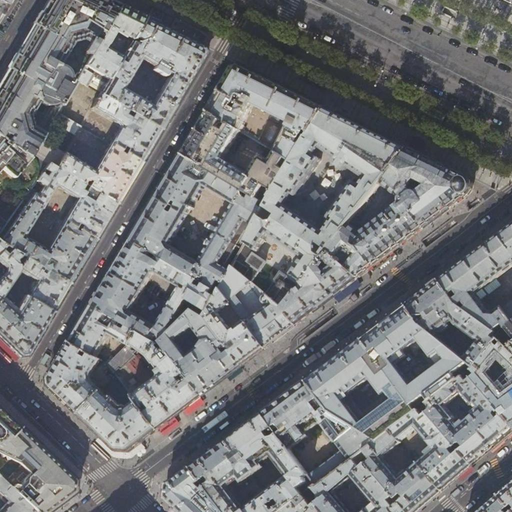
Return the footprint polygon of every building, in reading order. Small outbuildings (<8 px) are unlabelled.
[(0,0),(0,19),(7,9),(11,0),(0,0)] [(46,0),(20,44),(0,78),(0,138),(29,158),(31,155),(39,140),(50,123),(55,113),(73,84),(68,81),(68,77),(66,74),(64,70),(59,66),(57,65),(68,46),(68,45),(71,40),(72,41),(84,38),(90,41),(84,51),(85,54),(89,56),(119,6),(107,0),(46,0)] [(144,18),(119,6),(89,56),(75,80),(99,94),(99,95),(144,18)] [(160,26),(165,15),(150,8),(145,18),(160,26)] [(168,29),(160,26),(145,18),(144,18),(99,95),(160,131),(181,96),(205,54),(203,47),(198,44),(171,31),(168,29)] [(203,35),(176,22),(171,31),(198,44),(203,35)] [(298,40),(289,36),(285,42),(295,47),(298,40)] [(260,75),(246,68),(240,65),(233,67),(221,86),(206,111),(249,136),(258,142),(270,113),(283,87),(260,75)] [(305,97),(283,87),(270,113),(258,142),(266,147),(291,162),(324,107),(305,97)] [(160,131),(99,95),(99,94),(91,108),(90,109),(103,115),(114,122),(114,123),(115,124),(119,127),(115,133),(114,134),(114,135),(108,144),(141,163),(149,150),(160,131)] [(268,222),(260,216),(243,248),(233,267),(283,308),(323,257),(317,253),(316,245),(318,243),(328,251),(398,162),(408,148),(387,138),(375,132),(355,122),(345,117),(324,107),(291,162),(269,198),(266,204),(265,207),(277,215),(273,221),(268,222)] [(198,164),(202,158),(206,161),(203,167),(256,198),(266,204),(269,198),(291,162),(266,147),(261,156),(260,156),(253,168),(249,175),(223,160),(229,149),(236,153),(244,139),(247,140),(249,136),(206,111),(195,131),(181,154),(198,164)] [(80,128),(55,113),(50,123),(74,137),(80,128)] [(415,136),(408,148),(419,154),(425,141),(415,136)] [(48,165),(31,155),(29,158),(0,138),(0,230),(24,198),(31,187),(35,182),(48,165)] [(129,183),(141,163),(108,144),(99,160),(98,161),(98,162),(95,167),(94,168),(94,169),(93,171),(89,169),(90,169),(88,168),(74,160),(63,153),(63,154),(39,140),(31,155),(48,165),(116,205),(129,183)] [(419,154),(408,148),(398,162),(328,251),(327,252),(358,278),(372,268),(436,220),(466,197),(467,196),(470,193),(472,188),(472,184),(471,181),(468,178),(466,177),(457,172),(426,157),(419,154)] [(198,164),(181,154),(174,167),(170,173),(156,197),(187,215),(205,186),(234,203),(216,233),(237,245),(243,248),(260,216),(265,207),(266,204),(256,198),(203,167),(198,164)] [(116,205),(48,165),(35,182),(42,186),(38,192),(31,187),(24,198),(40,208),(42,208),(54,187),(76,199),(63,221),(95,240),(106,222),(116,205)] [(216,233),(200,262),(170,244),(172,241),(174,238),(177,233),(187,215),(156,197),(145,214),(143,219),(141,222),(130,240),(161,259),(191,276),(198,280),(200,275),(204,277),(201,282),(204,284),(213,289),(218,279),(224,283),(231,270),(224,267),(237,245),(216,233)] [(23,237),(40,208),(24,198),(0,230),(0,242),(5,246),(27,259),(69,284),(82,263),(95,240),(63,221),(45,251),(42,249),(43,248),(41,247),(41,248),(28,240),(27,239),(26,239),(23,237)] [(511,224),(506,230),(481,248),(454,268),(438,280),(457,304),(500,336),(511,321),(511,224)] [(122,253),(111,273),(143,291),(153,274),(156,274),(180,287),(168,307),(178,313),(187,298),(208,311),(216,296),(211,293),(213,289),(204,284),(202,287),(196,284),(198,280),(191,276),(161,259),(130,240),(122,253)] [(5,246),(0,250),(0,264),(4,268),(4,273),(0,276),(0,298),(2,296),(9,285),(19,271),(27,259),(5,246)] [(323,257),(283,308),(296,325),(358,278),(327,252),(323,257)] [(69,284),(27,259),(19,271),(25,274),(25,276),(30,278),(30,277),(36,281),(26,297),(52,313),(61,299),(69,284)] [(296,325),(283,308),(233,267),(231,270),(224,283),(220,290),(230,304),(244,321),(265,349),(277,339),(296,325)] [(143,291),(111,273),(103,287),(92,305),(141,334),(154,342),(158,337),(163,340),(172,331),(169,329),(178,313),(168,307),(157,326),(131,311),(143,291)] [(424,291),(437,281),(436,279),(422,289),(424,291)] [(438,280),(437,281),(424,291),(406,305),(421,326),(434,336),(441,331),(442,333),(451,327),(449,325),(453,321),(456,326),(467,333),(458,344),(470,352),(464,360),(474,368),(495,344),(498,339),(500,336),(457,304),(438,280)] [(220,290),(216,296),(208,311),(205,317),(228,348),(231,351),(242,366),(255,356),(265,349),(244,321),(231,331),(218,313),(230,304),(220,290)] [(0,338),(6,344),(18,356),(19,357),(20,357),(26,356),(27,356),(43,328),(52,313),(26,297),(16,314),(0,298),(0,338)] [(141,334),(92,305),(81,324),(70,342),(97,358),(110,335),(129,346),(141,334)] [(434,336),(421,326),(406,305),(386,320),(361,339),(417,412),(423,408),(468,374),(474,368),(464,360),(434,336)] [(228,348),(205,317),(193,311),(172,331),(163,340),(160,343),(202,397),(220,383),(242,366),(231,351),(226,355),(223,351),(228,348)] [(511,321),(500,336),(498,339),(503,343),(511,351),(511,321)] [(158,430),(177,415),(202,397),(160,343),(158,344),(154,342),(141,334),(129,346),(109,365),(137,402),(158,430)] [(6,344),(0,338),(0,343),(16,359),(18,356),(6,344)] [(335,359),(306,380),(329,411),(356,429),(365,435),(377,442),(391,432),(417,412),(361,339),(335,359)] [(97,358),(70,342),(60,359),(48,379),(49,386),(61,398),(79,415),(103,392),(94,383),(92,380),(92,379),(92,377),(92,375),(101,360),(97,358)] [(468,374),(499,410),(504,406),(507,411),(503,414),(511,425),(511,351),(503,343),(499,347),(495,344),(474,368),(468,374)] [(511,425),(503,414),(499,410),(468,374),(423,408),(472,465),(490,450),(492,452),(501,444),(511,434),(511,425)] [(283,398),(261,414),(290,450),(303,441),(304,443),(307,440),(306,438),(308,437),(307,435),(310,433),(309,431),(321,422),(343,451),(309,477),(316,486),(317,488),(359,456),(363,453),(365,452),(377,442),(365,435),(356,441),(350,434),(356,429),(329,411),(306,380),(283,398)] [(100,435),(103,438),(116,451),(129,451),(136,446),(145,439),(158,430),(137,402),(127,409),(125,410),(124,410),(123,410),(121,409),(120,408),(103,392),(79,415),(100,435)] [(1,408),(0,407),(0,446),(20,427),(1,408)] [(472,465),(423,408),(417,412),(391,432),(400,442),(416,429),(433,448),(426,453),(427,455),(418,463),(442,491),(453,481),(472,465)] [(245,426),(226,440),(252,475),(263,467),(260,464),(271,455),(288,477),(266,494),(273,502),(277,499),(281,505),(277,508),(280,511),(306,493),(312,489),(316,486),(309,477),(290,450),(261,414),(245,426)] [(21,427),(20,427),(0,446),(0,479),(34,511),(48,511),(58,505),(74,493),(75,480),(56,462),(22,429),(21,427)] [(401,443),(400,442),(391,432),(377,442),(365,452),(372,460),(370,462),(363,453),(359,456),(407,511),(416,511),(426,504),(442,491),(418,463),(408,471),(407,470),(399,477),(383,459),(401,443)] [(103,438),(100,435),(98,438),(114,454),(116,451),(103,438)] [(211,452),(191,467),(224,511),(280,511),(277,508),(273,511),(269,505),(273,502),(266,494),(244,510),(228,487),(239,479),(242,483),(252,475),(226,440),(211,452)] [(131,455),(138,449),(136,446),(129,451),(131,455)] [(407,511),(359,456),(317,488),(316,486),(312,489),(321,499),(316,504),(322,511),(407,511)] [(224,511),(191,467),(176,478),(166,486),(166,498),(173,506),(175,507),(179,511),(224,511)] [(34,511),(0,479),(0,495),(0,496),(1,495),(3,497),(0,500),(0,511),(34,511)] [(511,483),(498,495),(511,510),(511,483)] [(312,507),(307,502),(311,498),(306,493),(280,511),(322,511),(316,504),(312,507)] [(511,511),(511,510),(498,495),(484,507),(478,511),(511,511)]
